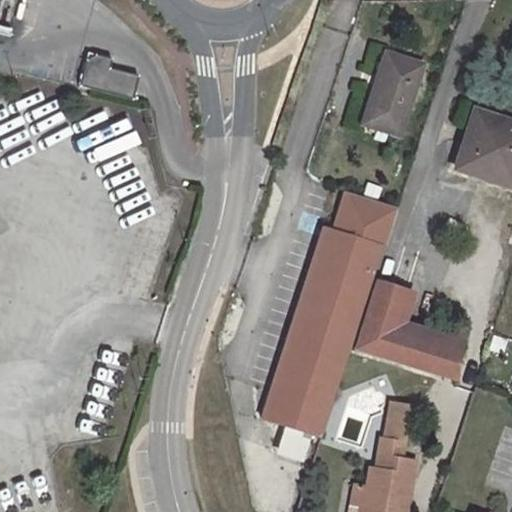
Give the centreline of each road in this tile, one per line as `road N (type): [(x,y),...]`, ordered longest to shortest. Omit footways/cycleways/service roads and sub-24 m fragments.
road 1 (unclassified): [(226,168),(167,370),(166,478),(176,511)]
road 2 (unknown): [(0,380),(58,337),(113,314),(160,318),(180,329)]
road 3 (unclassified): [(226,168),(256,14)]
road 4 (unclassified): [(188,17),(226,168)]
